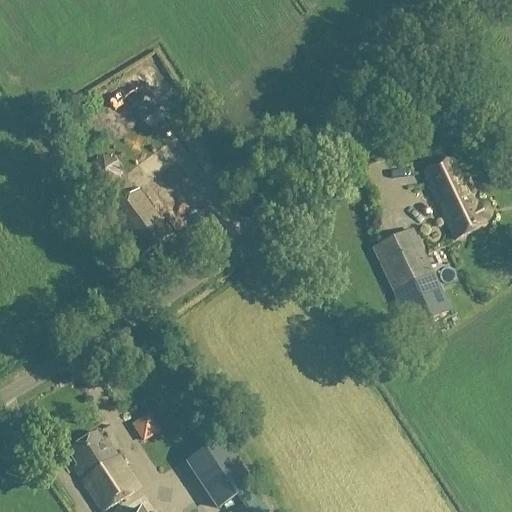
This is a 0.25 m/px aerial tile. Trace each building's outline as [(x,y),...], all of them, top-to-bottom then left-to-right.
[(134,197),(105,217),(136,262),(165,241),(157,229),(173,217),(175,220),(201,201),(155,136),(129,154),(166,208),(150,219),(134,197)] [(469,207),(448,163),(420,177),(452,244),(483,230),(481,226),(485,226),(490,221),(491,215),(487,207),(480,205),(473,207),(473,209),(471,206),(469,207)] [(397,311),(437,293),(410,235),(370,253),(397,311)] [(143,439),(161,428),(149,410),(132,421),(143,439)] [(102,449),(94,437),(65,456),(74,471),(71,473),(96,511),(107,511),(136,493),(106,447),(102,449)] [(184,466),(214,511),(217,511),(253,488),(222,441),(184,466)]
